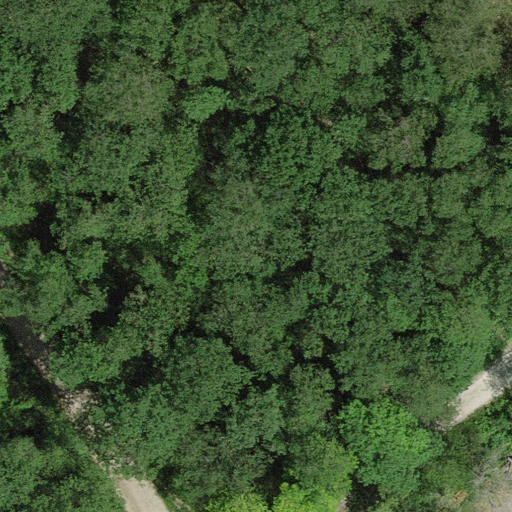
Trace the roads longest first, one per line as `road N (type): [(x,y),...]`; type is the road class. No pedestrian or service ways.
road 1 (track): [(158,511),(0,273)]
road 2 (track): [(511,380),(303,511)]
